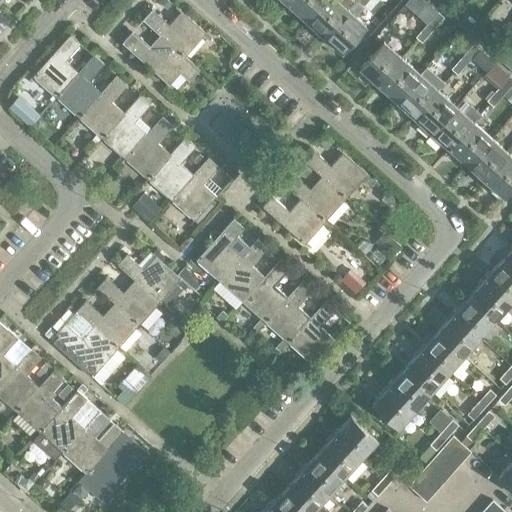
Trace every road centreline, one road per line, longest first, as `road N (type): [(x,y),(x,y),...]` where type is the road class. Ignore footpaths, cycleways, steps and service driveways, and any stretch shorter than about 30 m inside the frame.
road 1 (residential): [(202,0),(451,217),(452,238),(210,511)]
road 2 (residential): [(0,282),(78,193),(0,122)]
